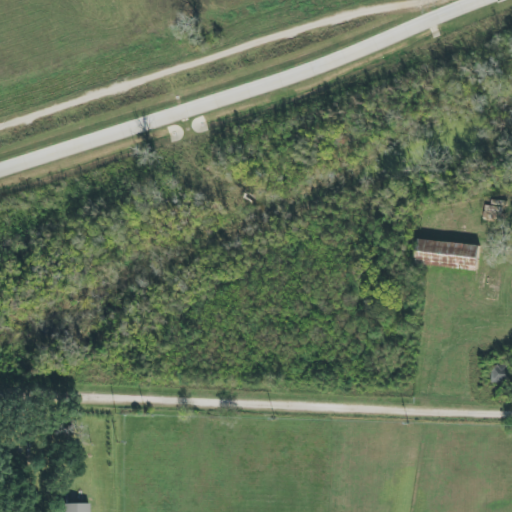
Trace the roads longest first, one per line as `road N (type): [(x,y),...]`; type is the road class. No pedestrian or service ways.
road 1 (secondary): [(494,0),(278,87),(0,172)]
road 2 (residential): [(0,400),(511,415)]
road 3 (track): [(0,131),(359,18),(448,0)]
